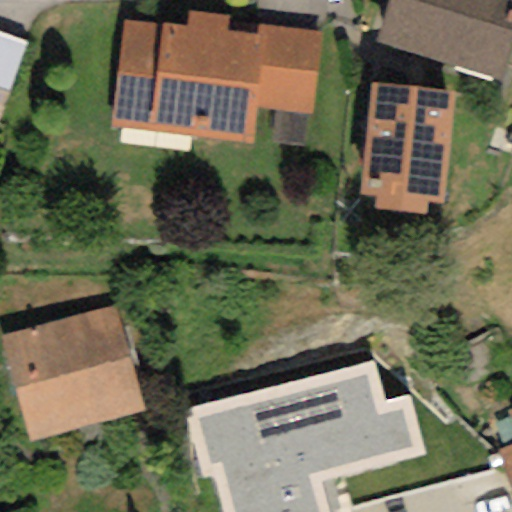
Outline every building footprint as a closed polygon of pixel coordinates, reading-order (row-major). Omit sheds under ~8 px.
[(511,0),(386,0),(373,41),(499,82),(511,38),(511,0)] [(228,18),(187,14),(186,27),(123,21),(112,131),(249,145),(252,108),(262,35),(256,34),(226,31),(228,18)] [(258,27),(256,34),(262,35),(252,108),(311,115),(322,35),(258,27)] [(0,31),(0,89),(7,92),(26,41),(0,31)] [(454,93),(370,84),(358,195),(376,196),(374,209),(427,214),(428,203),(442,205),(454,93)] [(111,306),(0,339),(0,340),(31,444),(143,410),(111,306)] [(371,363),(181,414),(198,477),(211,474),(220,511),(330,511),(322,480),(424,453),(408,394),(381,401),(371,363)] [(511,409),(507,412),(511,424),(511,444),(497,451),(511,494),(511,409)]
